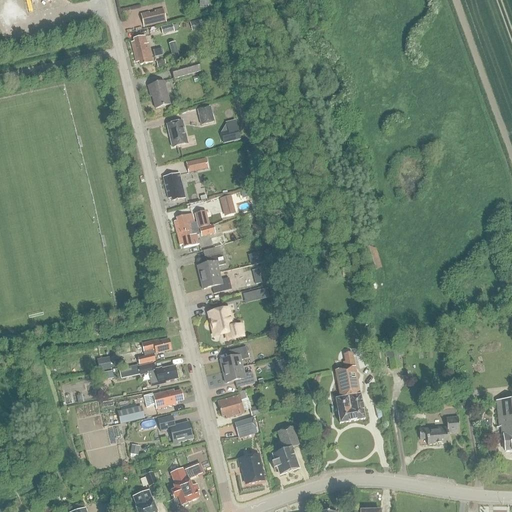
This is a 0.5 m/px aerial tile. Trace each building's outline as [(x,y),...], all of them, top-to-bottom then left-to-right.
[(166,22),(163,9),(154,11),(155,13),(149,14),(149,13),(140,15),(143,28),(166,22)] [(172,27),(172,26),(160,29),(162,35),(174,32),(173,31),(177,30),(176,26),(172,27)] [(139,66),(152,63),(148,45),(146,45),(145,37),(133,39),(133,42),(131,43),(136,63),(139,62),(139,66)] [(175,43),(169,44),(172,59),(178,57),(175,43)] [(162,49),(153,51),(154,58),(163,55),(162,49)] [(200,72),(198,62),(171,70),(174,80),(200,72)] [(151,98),(152,97),(156,110),(171,106),(164,82),(148,86),(151,98)] [(209,107),(198,110),(199,110),(197,111),(201,126),(214,123),(211,107),(209,108),(209,107)] [(172,148),(188,144),(182,122),(167,125),(172,148)] [(225,125),(229,143),(239,141),(234,122),(224,124),(225,125)] [(188,174),(208,169),(206,159),(185,163),(188,174)] [(172,203),(185,199),(178,173),(163,177),(168,199),(171,199),(172,203)] [(220,199),(225,217),(236,214),(231,196),(220,199)] [(206,220),(203,212),(193,215),(195,222),(192,223),(192,224),(190,215),(176,218),(177,222),(174,222),(177,235),(194,230),(206,227),(207,227),(207,225),(216,222),(215,218),(206,220)] [(215,234),(213,225),(206,227),(194,230),(177,235),(180,247),(183,246),(184,250),(198,246),(195,236),(201,235),(202,237),(215,234)] [(215,237),(216,245),(228,243),(227,235),(215,237)] [(376,249),(364,252),(366,258),(360,260),(364,272),(369,270),(370,271),(382,268),(376,249)] [(251,265),(263,263),(261,252),(249,255),(251,265)] [(200,279),(220,274),(218,267),(226,265),(223,254),(207,258),(209,265),(197,268),(200,279)] [(351,264),(341,265),(342,277),(352,276),(351,264)] [(220,274),(200,279),(203,291),(214,288),(216,294),(231,290),(229,279),(221,281),(220,274)] [(268,296),(267,289),(260,291),(261,298),(268,296)] [(301,307),(296,316),(303,320),(308,311),(301,307)] [(228,309),(209,314),(214,337),(226,334),(228,341),(243,337),(241,326),(233,328),(228,309)] [(139,366),(154,362),(155,362),(154,355),(171,351),(169,340),(159,343),(158,340),(141,344),(143,354),(144,353),(145,357),(137,358),(139,366)] [(241,361),(249,359),(246,347),(230,351),(232,358),(220,361),(223,373),(243,368),(241,361)] [(402,349),(385,352),(386,358),(389,357),(391,372),(401,370),(399,357),(403,357),(402,349)] [(154,363),(139,367),(138,367),(140,376),(148,374),(151,388),(165,385),(165,383),(178,380),(175,367),(162,370),(161,368),(155,369),(154,363)] [(243,368),(223,373),(226,384),(238,381),(239,388),(255,384),(252,373),(244,374),(243,368)] [(339,400),(335,401),(338,425),(365,420),(361,397),(359,397),(355,369),(354,369),(348,370),(335,372),(336,381),(339,400)] [(111,371),(103,372),(105,380),(113,378),(111,371)] [(241,401),(247,399),(245,391),(238,393),(239,396),(218,402),(222,417),(225,416),(226,419),(245,413),(241,401)] [(174,406),(174,404),(183,402),(181,392),(173,394),(173,392),(153,396),(156,408),(156,410),(174,406)] [(148,410),(156,408),(153,396),(145,398),(148,410)] [(511,400),(496,402),(496,404),(498,428),(500,428),(501,437),(503,437),(505,454),(511,452),(511,400)] [(98,402),(77,405),(79,417),(83,416),(92,468),(119,463),(112,426),(103,428),(98,402)] [(257,406),(251,408),(254,416),(260,414),(257,406)] [(116,418),(118,425),(144,418),(141,407),(124,411),(125,416),(116,418)] [(193,440),(189,423),(175,427),(173,417),(158,421),(161,433),(171,430),(174,444),(193,440)] [(242,422),(233,424),(236,434),(244,432),(246,438),(257,435),(253,419),(242,422)] [(446,428),(419,430),(420,441),(427,441),(427,446),(448,445),(448,435),(459,434),(458,419),(446,419),(446,428)] [(292,448),(299,446),(294,428),(277,433),(282,449),(279,450),(279,452),(273,454),(275,462),(271,463),(273,469),(277,468),(279,474),(283,475),(298,471),(292,448)] [(140,447),(132,446),(130,455),(138,456),(140,447)] [(264,481),(259,455),(239,459),(241,469),(243,469),(247,485),(264,481)] [(183,469),(170,474),(174,486),(173,486),(174,490),(171,491),(174,499),(173,500),(175,505),(181,503),(182,506),(183,506),(185,508),(188,507),(188,504),(197,501),(194,494),(198,493),(195,486),(190,488),(187,480),(197,476),(197,478),(204,475),(199,463),(183,470),(183,469)] [(149,488),(157,485),(153,473),(145,476),(149,488)] [(156,511),(148,492),(133,498),(136,507),(135,507),(135,509),(135,511),(156,511)]
